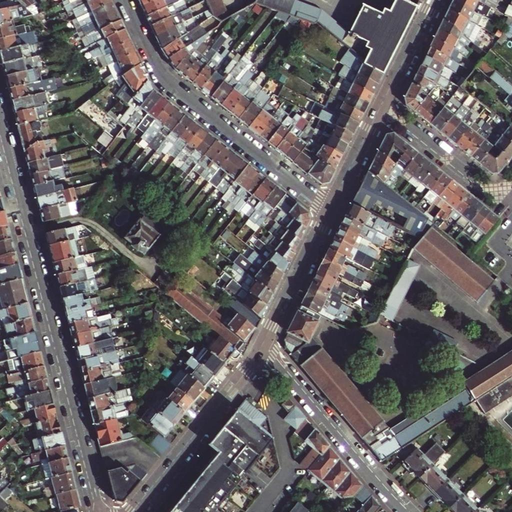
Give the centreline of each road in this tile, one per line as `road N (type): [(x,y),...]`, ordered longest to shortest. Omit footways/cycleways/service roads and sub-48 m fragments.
road 1 (residential): [(102,511),(0,118)]
road 2 (residential): [(123,0),(164,79),(331,210)]
road 3 (residential): [(262,346),(404,511)]
road 4 (tertiary): [(133,511),(262,346)]
road 5 (residential): [(511,181),(496,198),(380,106)]
road 6 (tertiary): [(262,346),(331,210)]
